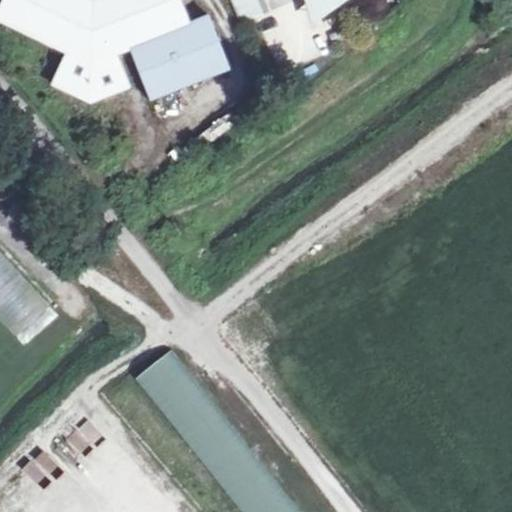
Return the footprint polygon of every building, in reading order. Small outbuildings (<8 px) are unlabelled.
[(101,0),(14,0),(8,13),(80,51),(64,81),(102,94),(139,82),(125,47),(200,17),(192,0),(106,0),(104,1),(101,0)] [(235,0),(244,20),(267,10),(262,0),(235,0)] [(206,15),(200,17),(125,47),(139,82),(146,101),(228,68),(206,15)] [(191,158),(237,122),(229,111),(182,148),(191,158)] [(0,321),(17,339),(51,307),(0,252),(0,321)] [(135,381),(239,511),(300,511),(172,351),(135,381)] [(56,445),(113,511),(175,511),(92,414),(56,445)] [(9,486),(30,511),(93,511),(45,456),(9,486)] [(0,509),(0,511),(15,511),(7,503),(0,509)]
